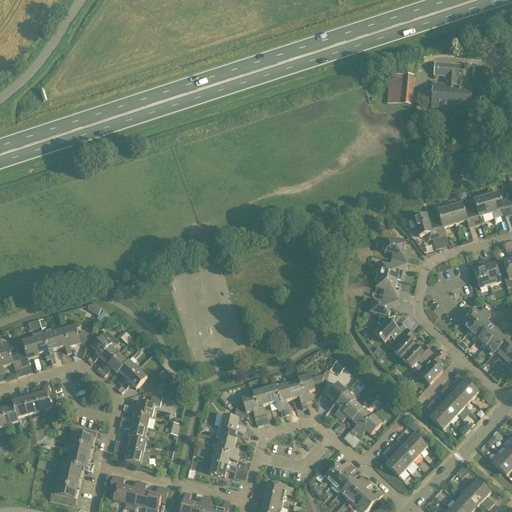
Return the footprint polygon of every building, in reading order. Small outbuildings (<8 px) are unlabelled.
[(447,76),(446,86),(434,85),(432,109),(470,112),(472,89),(456,88),(456,77),(458,77),(458,67),(435,65),(434,76),(447,76)] [(414,77),(390,75),(387,105),(412,107),(414,77)] [(498,195),(486,199),(491,215),(502,212),(505,219),(511,217),(508,205),(505,197),(502,198),(504,203),(501,204),(498,195)] [(476,211),(470,213),(475,228),(485,225),(484,223),(493,221),(491,215),(486,199),(473,203),(476,211)] [(455,208),(450,210),(455,226),(466,223),(468,230),(475,228),(470,213),(464,214),(462,206),(461,206),(461,205),(460,204),(455,205),(454,207),(455,208)] [(440,222),(434,223),(439,239),(445,238),(443,230),(455,226),(450,210),(437,213),(440,222)] [(432,241),(439,239),(434,223),(428,225),(426,217),(413,221),(416,229),(414,230),(415,233),(414,233),(415,237),(418,237),(418,238),(426,236),(427,242),(432,241)] [(393,262),(399,264),(407,266),(409,254),(404,253),(405,246),(404,245),(405,241),(395,239),(394,243),(387,241),(384,254),(393,256),(391,262),(393,262)] [(511,255),(511,254),(506,256),(508,262),(503,264),(504,266),(500,267),(507,290),(511,288),(511,284),(510,284),(510,282),(511,281),(511,255)] [(488,261),(482,263),(490,288),(501,285),(495,266),(489,268),(488,261)] [(399,264),(393,262),(392,268),(382,266),(379,278),(397,282),(400,270),(397,270),(399,264)] [(477,264),(479,271),(474,272),(479,291),(490,288),(482,263),(477,264)] [(397,282),(379,278),(376,290),(381,292),(380,297),(390,300),(391,294),(394,294),(397,282)] [(380,297),(379,303),(373,302),(370,315),(380,317),(378,325),(388,322),(391,307),(393,300),(390,300),(380,297)] [(467,313),(471,317),(462,326),(468,331),(466,333),(468,335),(489,313),(485,310),(480,316),(475,312),(471,309),(467,313)] [(101,322),(103,319),(106,316),(104,314),(102,311),(101,311),(98,318),(97,321),(98,321),(99,323),(101,322)] [(493,317),(489,313),(468,335),(471,338),(473,336),(478,341),(492,327),(487,323),(493,317)] [(414,332),(419,327),(410,318),(405,323),(414,332)] [(376,336),(385,344),(390,339),(395,343),(398,339),(406,331),(400,325),(396,329),(388,322),(378,325),(382,329),(376,336)] [(492,327),(478,341),(483,346),(481,348),(484,350),(486,348),(499,334),(505,328),(501,325),(496,331),(492,327)] [(81,334),(77,336),(75,330),(64,333),(71,356),(70,350),(81,347),(88,350),(92,338),(81,334)] [(406,331),(398,339),(402,343),(394,352),(403,361),(415,348),(408,340),(412,336),(406,331)] [(499,334),(486,348),(491,353),(489,355),(492,358),(494,356),(507,342),(511,336),(511,334),(509,332),(503,338),(499,334)] [(71,356),(64,333),(54,336),(58,351),(64,350),(67,357),(71,356)] [(102,338),(103,339),(92,350),(97,355),(91,362),(95,366),(99,360),(112,347),(111,347),(116,341),(109,335),(105,334),(102,338)] [(127,345),(132,339),(126,334),(121,339),(127,345)] [(58,351),(54,336),(44,339),(50,362),(52,368),(56,367),(52,353),(58,351)] [(50,362),(44,339),(33,342),(38,360),(39,359),(38,357),(43,356),(46,363),(50,362)] [(38,360),(33,342),(22,346),(25,356),(18,358),(22,371),(29,368),(27,363),(38,360)] [(511,346),(507,342),(494,356),(500,361),(498,363),(498,362),(494,366),(497,369),(511,353),(511,346)] [(104,365),(99,370),(98,372),(102,376),(119,357),(110,349),(112,347),(99,360),(104,365)] [(415,348),(403,361),(412,370),(420,361),(425,365),(433,356),(427,351),(423,355),(415,348)] [(8,349),(0,351),(0,364),(2,370),(12,367),(14,373),(22,371),(18,358),(11,360),(8,349)] [(511,353),(497,369),(501,373),(505,369),(504,368),(506,367),(511,371),(511,369),(511,353)] [(433,356),(425,365),(422,367),(427,371),(421,378),(430,386),(442,373),(435,366),(439,361),(433,356)] [(119,357),(102,376),(106,379),(112,372),(118,377),(119,375),(129,364),(129,363),(128,365),(119,357)] [(346,369),(339,362),(338,363),(335,360),(330,365),(333,368),(332,369),(340,376),(346,369)] [(119,375),(124,380),(119,385),(122,388),(119,392),(120,392),(138,372),(129,364),(119,375)] [(148,380),(138,372),(120,392),(123,395),(126,392),(127,393),(132,387),(137,392),(148,380)] [(165,372),(160,375),(167,386),(172,383),(165,372)] [(479,394),(465,382),(458,375),(454,379),(462,386),(458,389),(471,402),(479,394)] [(299,380),(298,381),(299,383),(306,404),(311,403),(308,394),(314,392),(313,388),(323,385),(324,376),(311,380),(310,377),(303,379),(299,380)] [(360,379),(356,383),(361,387),(365,383),(360,379)] [(306,404),(299,383),(287,386),(292,401),(298,399),(300,406),(301,406),(303,412),(308,410),(306,404)] [(330,411),(336,404),(346,393),(337,385),(327,396),(332,401),(326,408),(330,411)] [(292,401),(287,386),(276,390),(284,418),(289,416),(285,403),(292,401)] [(447,387),(444,390),(464,410),(471,402),(458,389),(454,394),(447,387)] [(45,395),(39,397),(36,398),(41,414),(53,411),(49,398),(51,397),(48,388),(43,389),(45,395)] [(275,388),(263,391),(268,406),(274,404),(277,413),(280,412),(282,411),(276,390),(275,388)] [(464,410),(444,390),(441,394),(448,400),(444,404),(457,417),(464,410)] [(34,398),(27,400),(25,401),(30,418),(41,414),(36,398),(39,397),(37,391),(32,392),(34,398)] [(268,406),(263,391),(252,395),(253,397),(262,428),(269,426),(266,417),(264,417),(262,408),(268,406)] [(346,393),(336,404),(341,409),(335,416),(338,419),(354,403),(355,401),(347,394),(346,393)] [(21,396),(23,402),(12,405),(13,409),(18,422),(30,418),(25,401),(27,400),(25,394),(21,396)] [(236,410),(236,411),(244,419),(246,421),(249,420),(247,415),(252,413),(254,420),(255,420),(258,429),(262,428),(253,397),(241,400),(244,408),(236,410)] [(139,410),(129,408),(125,407),(123,413),(135,415),(152,419),(155,408),(160,409),(162,400),(152,398),(150,406),(140,403),(139,410)] [(228,403),(222,398),(219,401),(228,409),(230,406),(228,404),(228,403)] [(444,404),(440,409),(433,402),(430,405),(450,425),(457,417),(444,404)] [(362,411),(354,403),(338,419),(342,423),(347,418),(352,422),(362,411)] [(3,405),(1,406),(8,429),(19,426),(18,422),(13,409),(5,411),(3,405)] [(450,425),(430,405),(427,408),(434,415),(430,420),(443,432),(450,425)] [(349,435),(353,439),(356,436),(373,418),(364,410),(362,411),(352,422),(357,427),(349,435)] [(219,429),(218,429),(244,435),(246,430),(237,428),(238,421),(241,422),(244,419),(236,411),(234,420),(223,417),(220,429),(219,429)] [(122,419),(121,425),(147,431),(150,419),(152,420),(152,419),(135,415),(134,422),(122,419)] [(373,418),(356,436),(359,439),(365,432),(371,437),(385,422),(376,415),(373,418)] [(168,435),(178,437),(181,426),(172,423),(168,435)] [(409,428),(418,437),(422,432),(413,423),(409,428)] [(147,431),(121,425),(120,429),(131,432),(129,439),(147,443),(147,442),(145,442),(147,431)] [(464,437),(470,430),(466,426),(459,434),(464,437)] [(244,435),(218,429),(216,440),(219,441),(219,442),(235,445),(236,438),(248,441),(249,436),(244,435)] [(33,444),(49,439),(46,430),(31,435),(33,444)] [(72,434),(76,435),(95,440),(97,441),(98,437),(98,436),(86,433),(73,430),(71,434),(72,434)] [(497,433),(492,437),(496,441),(501,437),(497,433)] [(414,436),(410,440),(403,434),(400,437),(420,456),(426,450),(428,452),(429,450),(427,449),(414,436)] [(59,487),(56,498),(76,502),(78,492),(81,481),(83,471),(84,471),(87,472),(88,470),(90,461),(92,450),(95,440),(76,435),(73,446),(71,456),(68,467),(64,466),(61,476),(59,487)] [(420,456),(400,437),(396,441),(404,447),(400,451),(416,467),(417,466),(414,463),(420,456)] [(117,443),(115,448),(144,455),(147,443),(129,439),(132,440),(130,446),(123,444),(117,443)] [(511,441),(509,439),(503,446),(507,450),(511,454),(511,441)] [(219,442),(217,453),(239,458),(246,459),(247,454),(233,451),(235,445),(219,442)] [(144,455),(115,448),(114,453),(128,456),(126,463),(147,468),(150,456),(144,455)] [(400,451),(396,455),(389,449),(385,452),(406,472),(412,465),(415,467),(416,467),(400,451)] [(511,454),(507,450),(500,458),(511,468),(511,454)] [(406,472),(385,452),(382,455),(389,462),(385,466),(399,479),(401,481),(402,480),(400,478),(406,472)] [(239,458),(217,453),(214,453),(212,464),(227,468),(229,461),(238,463),(239,458)] [(511,468),(500,458),(493,465),(507,478),(511,474),(511,468)] [(55,473),(57,464),(40,459),(38,469),(55,473)] [(347,463),(342,469),(338,465),(324,479),(330,485),(330,487),(331,488),(351,467),(347,463)] [(227,468),(212,464),(209,476),(225,480),(226,473),(247,478),(248,473),(227,468)] [(351,467),(331,488),(333,490),(335,489),(340,494),(354,480),(350,476),(355,471),(351,467)] [(462,482),(471,472),(466,467),(456,477),(462,482)] [(114,478),(113,480),(108,479),(105,491),(110,492),(116,494),(114,503),(124,506),(128,490),(123,488),(124,481),(114,478)] [(358,484),(354,480),(340,494),(346,499),(346,501),(347,503),(367,481),(363,478),(358,484)] [(367,481),(347,503),(349,504),(351,504),(356,509),(369,495),(366,491),(371,486),(367,481)] [(477,482),(470,489),(491,509),(494,506),(487,500),(491,495),(477,482)] [(134,491),(128,490),(124,506),(135,508),(141,485),(136,484),(134,491)] [(141,485),(135,508),(146,511),(150,495),(145,493),(146,486),(141,485)] [(259,488),(258,493),(286,500),(286,498),(285,497),(287,489),(268,485),(267,490),(259,488)] [(157,511),(160,504),(166,506),(169,492),(158,489),(156,496),(150,495),(146,511),(147,511),(146,511),(157,511)] [(470,489),(463,497),(477,510),(481,506),(487,511),(488,511),(491,509),(470,489)] [(286,500),(258,493),(256,499),(264,501),(263,506),(282,510),(283,502),(285,502),(286,500)] [(373,498),(369,495),(356,509),(359,511),(368,511),(383,496),(379,493),(373,498)] [(180,494),(177,509),(175,511),(192,511),(194,505),(189,504),(190,497),(185,495),(185,496),(180,494)] [(76,502),(56,498),(52,497),(51,502),(65,505),(73,507),(77,508),(78,503),(76,502)] [(475,511),(477,510),(463,497),(456,505),(463,511),(475,511)] [(200,507),(194,505),(192,511),(204,511),(207,501),(202,499),(200,507)] [(212,502),(207,501),(204,511),(215,511),(216,511),(210,509),(212,502)]
